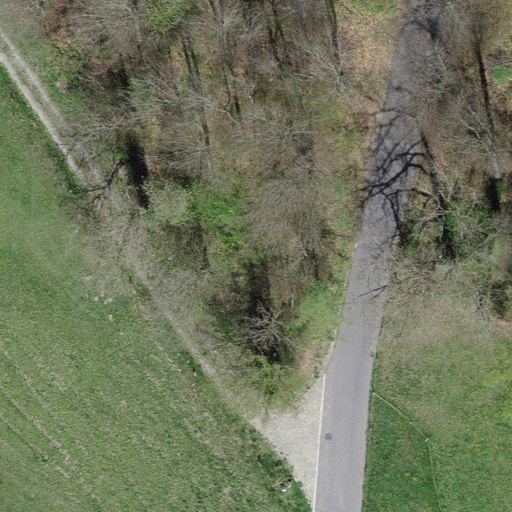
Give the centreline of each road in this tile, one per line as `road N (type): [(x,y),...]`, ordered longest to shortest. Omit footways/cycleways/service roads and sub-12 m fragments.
road 1 (track): [(0,48),(240,400),(339,461)]
road 2 (unclassified): [(420,0),(345,354),(337,511)]
